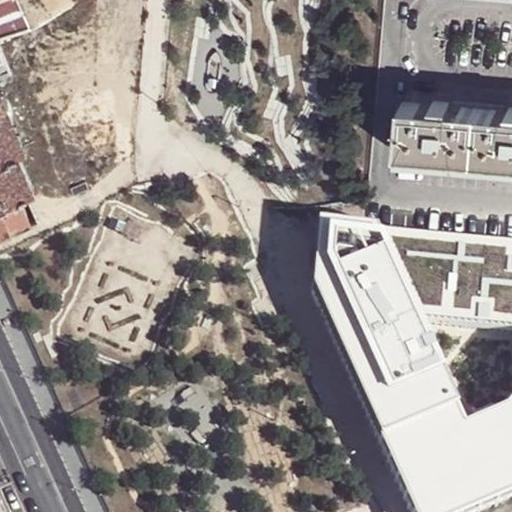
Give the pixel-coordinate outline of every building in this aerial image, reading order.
[(0,0),(0,35),(29,23),(19,0),(0,0)] [(7,68),(0,70),(0,92),(22,144),(37,137),(7,68)] [(0,92),(0,154),(17,147),(22,144),(0,92)] [(398,149),(511,158),(511,106),(511,107),(510,111),(450,105),(450,101),(434,100),(434,103),(403,101),(398,149)] [(0,199),(17,191),(25,187),(35,183),(17,147),(0,154),(0,199)] [(0,229),(28,215),(17,191),(0,199),(0,229)] [(409,511),(478,511),(511,497),(511,237),(361,224),(319,221),(311,289),(409,511)]
